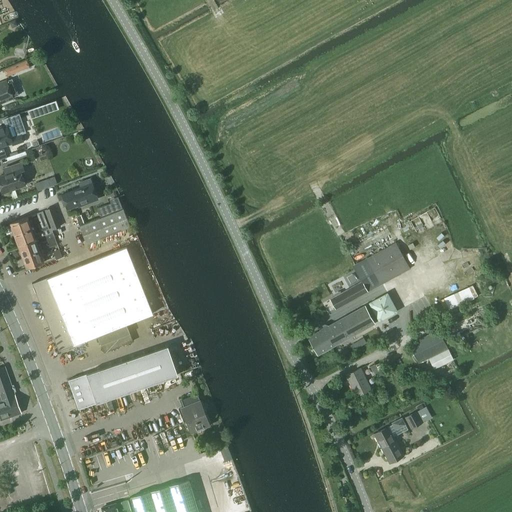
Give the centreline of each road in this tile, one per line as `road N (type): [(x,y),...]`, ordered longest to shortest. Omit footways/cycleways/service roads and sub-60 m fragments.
road 1 (tertiary): [(367,511),(187,132),(110,0)]
road 2 (secondary): [(82,511),(0,295)]
